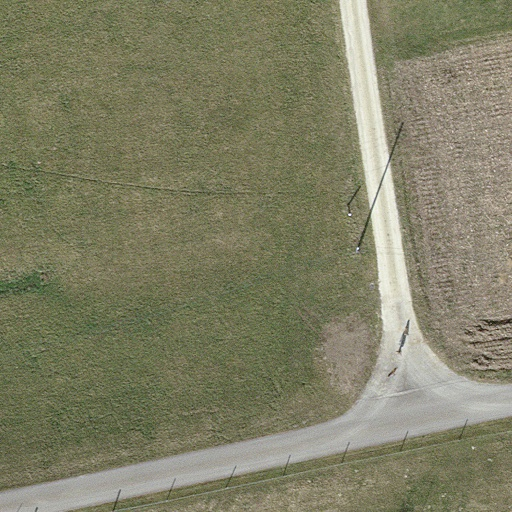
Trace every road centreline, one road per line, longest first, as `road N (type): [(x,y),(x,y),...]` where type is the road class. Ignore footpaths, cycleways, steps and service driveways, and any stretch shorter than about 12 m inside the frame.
road 1 (unclassified): [(0,506),(511,402)]
road 2 (track): [(416,417),(361,0)]
